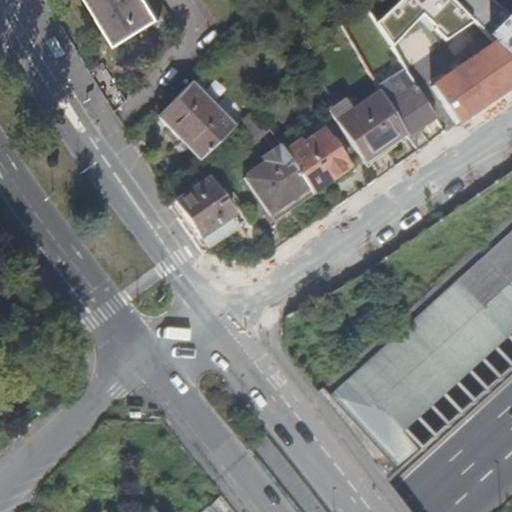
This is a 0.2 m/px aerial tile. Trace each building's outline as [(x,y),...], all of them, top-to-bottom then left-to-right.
[(88,0),(118,48),(160,21),(146,0),(88,0)] [(452,0),(399,0),(375,23),(391,47),(420,17),(444,42),(474,22),(452,0)] [(511,17),(502,9),(491,0),(464,0),(496,26),(486,36),(494,42),(511,59),(511,17)] [(502,9),(511,17),(511,9),(506,5),(502,9)] [(457,125),(511,87),(511,59),(494,42),(429,85),(457,125)] [(387,105),(415,87),(405,72),(378,90),(380,94),(387,105)] [(201,160),(206,155),(234,128),(192,84),(159,117),(201,160)] [(417,152),(428,145),(419,131),(436,120),(415,87),(387,105),(407,137),(417,152)] [(386,152),(407,137),(387,105),(380,94),(353,112),(336,124),(362,162),(383,148),(386,152)] [(328,113),(336,124),(353,112),(345,101),(328,113)] [(311,193),(312,194),(349,168),(323,132),(303,145),(300,142),(284,153),(309,189),(311,193)] [(309,189),(284,153),(279,147),(263,157),(266,163),(244,178),(269,216),(309,189)] [(362,162),(366,166),(386,152),(383,148),(362,162)] [(199,240),(234,216),(208,179),(174,203),(199,240)] [(273,220),(311,193),(309,189),(269,216),(273,220)] [(168,207),(194,243),(199,240),(174,203),(168,207)] [(194,243),(202,254),(241,227),(234,216),(199,240),(194,243)]
